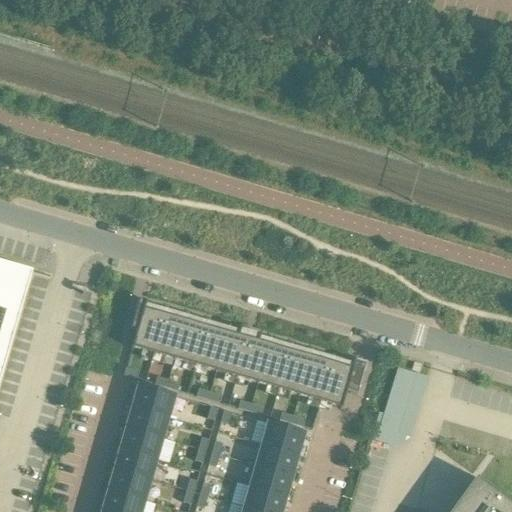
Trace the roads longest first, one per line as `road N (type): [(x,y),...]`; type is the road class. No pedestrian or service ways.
road 1 (residential): [(0,212),(511,362)]
road 2 (residential): [(76,511),(116,369)]
